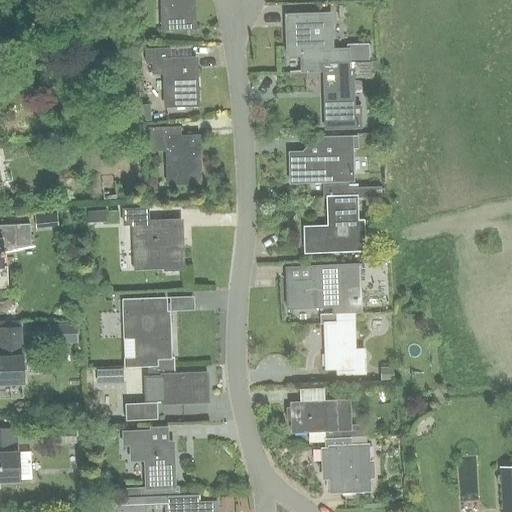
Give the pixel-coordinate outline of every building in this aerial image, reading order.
[(161,0),(162,29),(193,28),(192,0),(161,0)] [(319,64),(352,62),(369,61),(368,43),(351,44),(351,47),(333,48),(331,12),(285,15),(287,57),(302,56),(302,72),(311,72),(318,72),(319,72),(319,64)] [(51,16),(41,16),(41,24),(52,24),(51,16)] [(152,74),(164,74),(165,107),(196,106),(195,70),(182,71),(182,61),(170,61),(170,49),(145,49),(146,64),(152,64),(152,74)] [(354,104),(352,62),(319,64),(319,72),(323,71),(326,130),(355,129),(361,128),(359,104),(354,104)] [(141,107),(141,121),(150,121),(149,107),(141,107)] [(178,129),(147,130),(148,151),(165,151),(166,184),(199,182),(197,137),(178,138),(178,129)] [(323,182),(323,190),(349,189),(349,182),(355,182),(354,149),(289,151),(290,183),(323,182)] [(357,223),(356,197),(382,196),(381,188),(353,189),(323,190),(323,199),(327,198),(328,227),(304,228),(305,254),(364,252),(363,223),(357,223)] [(134,269),(165,268),(165,269),(182,269),(181,226),(166,226),(165,222),(148,222),(148,209),(123,210),(124,224),(133,224),(134,269)] [(105,211),(88,212),(89,223),(106,222),(105,211)] [(56,214),(44,215),(46,227),(57,226),(56,214)] [(0,286),(8,287),(7,267),(3,267),(3,247),(30,246),(29,225),(0,225),(0,286)] [(348,314),(362,314),(360,265),(312,267),(312,279),(287,280),(288,308),(304,308),(304,307),(320,306),(331,306),(331,315),(348,314)] [(157,367),(171,366),(168,312),(165,312),(165,297),(124,299),(125,340),(136,339),(136,357),(126,358),(126,368),(157,367)] [(353,323),(348,323),(348,314),(331,315),(320,316),(320,324),(324,324),(326,369),(354,368),(353,323)] [(76,323),(55,324),(56,339),(77,338),(76,323)] [(0,384),(23,383),(22,356),(21,356),(20,328),(0,328),(0,384)] [(157,367),(157,368),(152,368),(152,376),(143,377),(144,402),(162,401),(163,403),(208,401),(206,373),(190,374),(174,375),(174,366),(171,366),(157,367)] [(380,368),(380,381),(392,381),(392,368),(380,368)] [(291,408),(286,408),(286,420),(291,420),(292,432),(308,432),(308,431),(324,430),(324,439),(326,439),(341,439),(341,438),(350,438),(366,437),(366,425),(349,425),(348,402),(336,402),(291,403),(291,408)] [(0,481),(19,481),(18,452),(18,450),(17,450),(16,429),(0,429),(0,481)] [(53,444),(76,443),(75,429),(52,430),(53,444)] [(150,431),(123,432),(123,445),(129,445),(129,461),(144,461),(145,488),(136,488),(124,488),(125,498),(125,499),(178,498),(178,487),(174,487),(172,442),(151,443),(150,431)] [(326,448),(322,448),(323,480),(330,480),(331,493),(370,491),(370,478),(374,478),(374,461),(369,461),(369,445),(350,445),(350,438),(341,438),(341,439),(326,439),(326,448)] [(511,511),(511,466),(499,468),(501,511),(511,511)] [(125,499),(99,500),(99,511),(144,511),(145,507),(166,506),(166,511),(218,511),(218,502),(211,502),(198,502),(198,497),(178,498),(125,499)]
